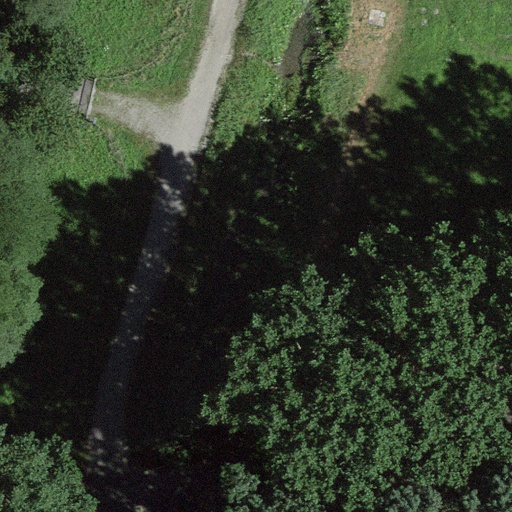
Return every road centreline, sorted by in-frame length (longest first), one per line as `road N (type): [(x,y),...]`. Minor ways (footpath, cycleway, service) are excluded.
road 1 (track): [(226,0),(120,346),(102,450),(124,511)]
road 2 (track): [(511,391),(146,511)]
